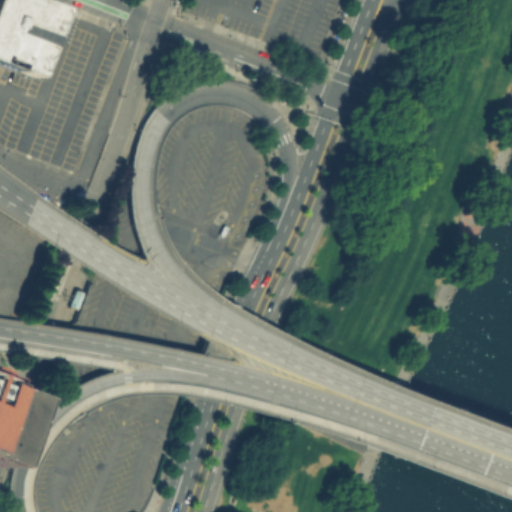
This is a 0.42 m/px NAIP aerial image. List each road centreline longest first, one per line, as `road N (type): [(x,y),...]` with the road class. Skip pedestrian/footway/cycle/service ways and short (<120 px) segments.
road 1 (secondary): [(201,511),(396,0)]
road 2 (residential): [(149,23),(0,442)]
road 3 (primary): [(284,215),(187,475)]
road 4 (primary): [(233,333),(174,276),(146,230),(139,167),(161,115)]
road 5 (primary): [(19,462),(47,417),(99,382),(233,372)]
road 6 (secondary): [(233,333),(27,210)]
road 7 (residential): [(149,23),(132,37),(72,185)]
road 8 (tertiary): [(199,44),(357,104)]
road 9 (primary): [(161,115),(187,97),(227,93),(264,113),(281,139)]
road 10 (primary): [(105,344),(233,372)]
road 11 (primary): [(342,396),(233,333)]
